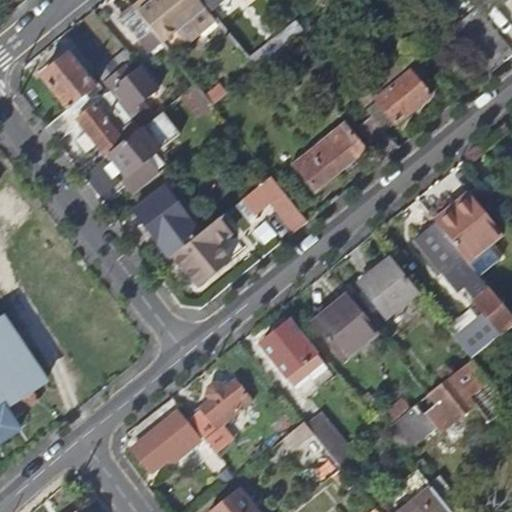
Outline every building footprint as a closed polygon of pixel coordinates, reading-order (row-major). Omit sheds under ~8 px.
[(197,0),(153,0),(138,13),(151,29),(171,54),(213,19),(197,0)] [(202,0),(211,10),(223,0),(202,0)] [(489,74),(511,55),(511,41),(482,5),(453,28),(489,74)] [(138,13),(134,9),(122,19),(138,39),(140,38),(151,29),(138,13)] [(186,94),(197,85),(171,54),(151,29),(140,38),(186,94)] [(297,37),(259,68),(267,78),(305,46),(297,37)] [(132,59),(125,50),(97,73),(103,81),(123,66),(132,59)] [(68,109),(73,105),(95,88),(69,55),(42,76),(68,109)] [(123,66),(103,81),(111,91),(114,89),(131,111),(158,89),(141,67),(131,75),(123,66)] [(396,125),(432,95),(411,71),(376,99),(396,125)] [(88,99),(76,109),(71,114),(77,121),(95,107),(100,114),(118,100),(111,91),(88,99)] [(107,158),(109,156),(125,144),(118,136),(100,114),(95,107),(77,121),(87,134),(78,142),(87,152),(96,145),(107,158)] [(397,145),(373,115),(360,126),(384,155),(397,145)] [(125,144),(141,130),(136,122),(118,136),(125,144)] [(317,189),(366,149),(345,123),(296,164),(317,189)] [(125,144),(109,156),(127,178),(160,150),(143,129),(141,130),(125,144)] [(105,157),(85,175),(104,197),(124,179),(105,157)] [(296,231),(308,221),(278,184),(265,195),(296,231)] [(171,258),(175,255),(200,234),(165,187),(134,210),(171,258)] [(463,255),(467,260),(501,233),(470,195),(455,207),(457,210),(438,226),(463,255)] [(200,234),(175,255),(200,284),(226,262),(215,248),(233,233),(220,218),(200,234)] [(463,255),(438,226),(436,223),(415,240),(441,272),(463,255)] [(9,251),(24,271),(52,250),(37,231),(9,251)] [(52,250),(24,271),(72,334),(96,367),(124,346),(52,250)] [(418,290),(392,258),(358,284),(385,317),(418,290)] [(456,338),(472,357),(506,330),(511,324),(511,315),(479,276),(464,288),(485,315),(456,338)] [(378,332),(349,295),(314,323),(344,360),(378,332)] [(0,441),(19,429),(12,418),(39,400),(33,390),(46,381),(4,317),(3,318),(0,319),(0,441)] [(294,384),(322,361),(289,321),(261,344),(294,384)] [(476,362),(472,357),(469,360),(428,393),(437,403),(426,413),(441,430),(474,404),(489,421),(510,404),(476,362)] [(211,400),(200,409),(217,430),(222,426),(252,401),(235,380),(224,389),(220,384),(213,384),(209,387),(207,395),(211,400)] [(304,421),(340,465),(362,447),(326,404),(304,421)] [(414,405),(384,429),(404,453),(425,435),(421,430),(429,423),(414,405)] [(189,418),(217,452),(232,439),(222,426),(217,430),(200,409),(189,418)] [(137,455),(152,473),(172,456),(175,461),(200,441),(178,412),(137,443),(137,455)] [(342,468),(334,474),(347,490),(355,484),(342,468)] [(450,511),(430,488),(401,511),(450,511)] [(257,511),(239,490),(212,511),(257,511)]
